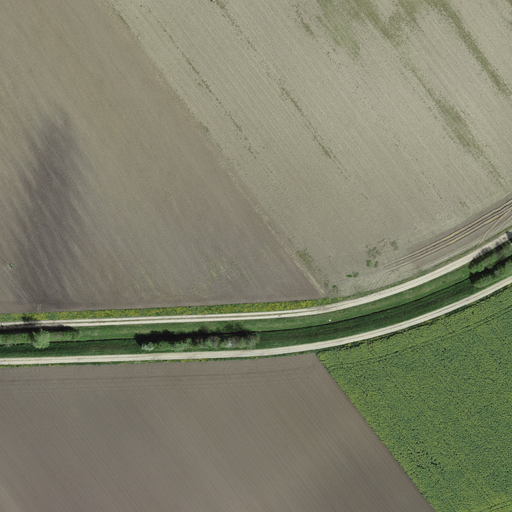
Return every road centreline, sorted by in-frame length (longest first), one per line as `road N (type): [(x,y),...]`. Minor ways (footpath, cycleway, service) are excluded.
road 1 (track): [(0,326),(333,307),(417,281),(511,234)]
road 2 (track): [(0,362),(251,354),(344,342),(432,315),(511,275)]
